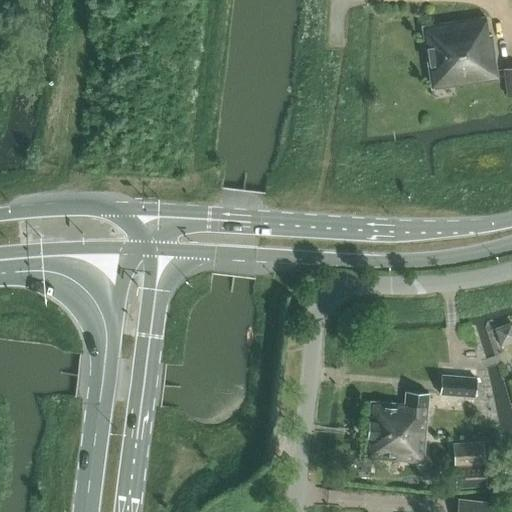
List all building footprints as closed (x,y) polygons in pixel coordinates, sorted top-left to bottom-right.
[(500,77),(493,32),(490,32),(487,16),(422,26),(432,88),(500,77)] [(511,66),(503,68),(508,97),(511,95),(511,66)] [(502,346),(511,342),(511,322),(496,328),(502,346)] [(441,395),(476,398),(478,378),(443,375),(441,395)] [(423,462),(425,434),(429,393),(406,391),(405,404),(371,401),(366,457),(423,462)] [(458,490),(489,487),(485,443),(453,446),(458,490)] [(460,498),(458,511),(490,511),(491,502),(460,498)]
